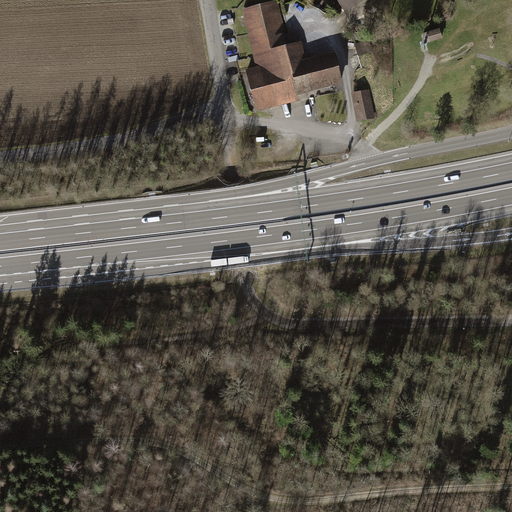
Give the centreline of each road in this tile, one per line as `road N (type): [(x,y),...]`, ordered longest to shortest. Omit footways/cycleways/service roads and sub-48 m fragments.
road 1 (track): [(511,484),(288,500),(143,440),(0,444)]
road 2 (motorway): [(70,259),(511,196)]
road 3 (motorway): [(70,259),(306,253),(511,233)]
road 4 (motorway): [(511,132),(374,160),(121,229)]
road 5 (motorway): [(511,171),(121,229)]
road 6 (motorway): [(121,229),(0,242)]
